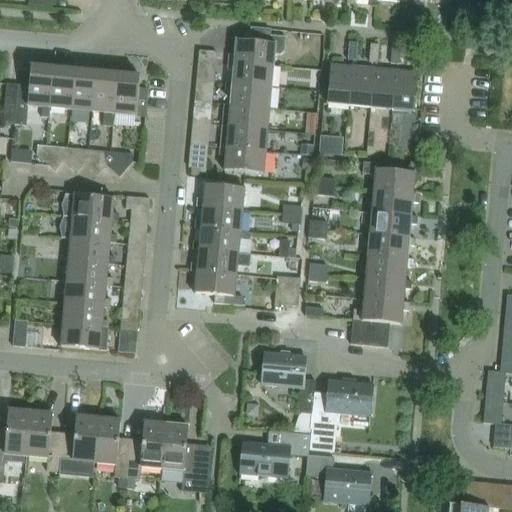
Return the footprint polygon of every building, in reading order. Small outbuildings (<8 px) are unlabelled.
[(354,0),(355,0),(368,1),(368,7),(376,8),(376,2),(376,0),(354,0)] [(227,63),(274,68),(275,56),(280,56),(284,52),(286,38),(270,36),(269,45),(235,42),(234,56),(228,56),(227,63)] [(356,62),(357,44),(349,43),(347,61),(356,62)] [(377,64),(379,46),(370,45),(369,63),(377,64)] [(399,66),(400,48),(392,47),(390,65),(399,66)] [(420,68),(422,50),(413,49),(412,67),(420,68)] [(216,53),(199,52),(198,61),(216,62),(216,53)] [(49,110),(53,69),(52,69),(39,68),(39,62),(31,61),(29,87),(18,86),(14,128),(26,129),(28,108),(42,109),(41,115),(49,116),(49,110)] [(216,62),(198,61),(197,73),(214,74),(216,62)] [(53,69),(49,110),(71,112),(74,71),(60,70),(61,64),(53,63),(52,69),(53,69)] [(274,68),(227,63),(226,71),(232,71),(231,85),(272,89),(274,68)] [(74,71),(71,112),(92,114),(96,73),(95,73),(82,72),(82,66),(74,65),(74,71)] [(327,106),(349,108),(352,68),(330,66),(327,106)] [(96,73),(92,114),(103,115),(102,127),(113,128),(114,116),(117,75),(103,74),(104,68),(96,67),(95,73),(96,73)] [(352,68),(349,108),(370,110),(374,70),(352,68)] [(147,90),(138,89),(139,77),(125,76),(126,70),(117,69),(117,75),(114,116),(145,119),(147,90)] [(392,112),(395,72),(374,70),(370,110),(392,112)] [(417,74),(395,72),(392,112),(414,114),(417,74)] [(214,74),(197,73),(196,82),(214,83),(214,74)] [(214,83),(196,82),(195,94),(212,96),(214,83)] [(231,85),(225,84),(224,92),(230,93),(229,106),(229,107),(270,111),(272,89),(231,85)] [(14,128),(18,86),(6,85),(2,127),(14,128)] [(212,96),(195,94),(194,103),(212,105),(212,96)] [(212,105),(194,103),(193,116),(210,117),(212,105)] [(222,114),(221,127),(227,128),(268,132),(270,111),(229,107),(229,106),(223,106),(222,114)] [(210,117),(193,116),(192,125),(210,126),(210,117)] [(210,126),(192,125),(191,137),(209,139),(210,126)] [(225,150),(266,154),(268,132),(227,128),(221,127),(220,135),(219,149),(225,149),(225,150)] [(209,139),(191,137),(190,146),(208,148),(209,139)] [(343,141),(321,140),(319,155),(341,157),(343,141)] [(208,148),(190,146),(189,160),(206,162),(208,148)] [(58,159),(59,149),(37,147),(36,157),(55,173),(63,163),(58,159)] [(312,157),(313,147),(302,147),(301,156),(312,157)] [(80,161),(81,151),(59,149),(58,159),(63,163),(77,175),(85,165),(80,161)] [(264,176),(266,154),(225,150),(225,149),(219,149),(219,157),(225,158),(223,172),(264,176)] [(98,177),(106,167),(102,163),(103,153),(81,151),(80,161),(85,165),(98,177)] [(120,179),(131,165),(132,165),(132,156),(103,153),(102,163),(106,167),(120,179)] [(206,162),(189,160),(188,169),(206,170),(206,162)] [(310,171),(311,161),(304,160),(302,170),(310,171)] [(375,171),(376,166),(363,164),(362,176),(374,177),(373,193),(413,197),(414,183),(420,183),(421,176),(375,171)] [(317,179),(316,188),(334,190),(335,181),(317,179)] [(202,208),(242,212),(244,190),(204,186),(203,201),(197,200),(196,208),(202,209),(202,208)] [(334,190),(316,188),(315,197),(333,198),(334,190)] [(413,197),(373,193),(371,215),(411,218),(412,204),(418,205),(419,197),(413,197)] [(63,218),(71,219),(112,222),(112,223),(118,223),(119,215),(113,215),(114,200),(65,196),(65,197),(66,197),(62,207),(64,217),(63,217),(63,218)] [(131,211),(148,212),(150,200),(126,198),(125,210),(131,211)] [(282,216),(300,217),(301,209),(283,207),(282,216)] [(242,212),(202,208),(202,209),(201,222),(195,222),(194,230),(200,230),(240,234),(242,212)] [(147,226),(148,212),(131,211),(129,224),(147,226)] [(411,218),(371,215),(369,236),(409,240),(410,226),(416,226),(417,218),(411,218)] [(292,225),(297,226),(299,226),(300,217),(282,216),(281,224),(292,225)] [(112,222),(71,219),(63,218),(64,218),(59,228),(61,239),(60,239),(60,240),(69,240),(110,244),(116,245),(117,237),(111,236),(112,223),(112,222)] [(308,231),(326,232),(327,224),(309,222),(308,231)] [(147,226),(129,224),(129,233),(146,235),(147,226)] [(16,241),(16,231),(8,230),(8,240),(16,241)] [(238,255),(240,241),(249,241),(250,235),(240,234),(200,230),(199,244),(193,243),(192,251),(198,252),(198,251),(238,255)] [(325,241),(326,232),(308,231),(308,239),(325,241)] [(129,233),(128,246),(145,247),(146,235),(129,233)] [(409,240),(369,236),(367,258),(407,261),(408,247),(415,248),(415,240),(409,240)] [(110,244),(69,240),(68,262),(108,265),(108,266),(114,266),(115,258),(109,258),(110,244)] [(278,259),(287,259),(289,242),(280,241),(278,259)] [(145,247),(128,246),(127,255),(144,256),(145,247)] [(251,256),(238,255),(198,251),(198,252),(197,265),(191,265),(190,273),(196,273),(236,277),(237,268),(249,269),(251,256)] [(127,255),(126,267),(143,269),(144,256),(127,255)] [(407,261),(367,258),(365,279),(405,283),(406,269),(413,269),(413,261),(407,261)] [(68,262),(66,283),(106,287),(112,288),(113,280),(107,279),(108,266),(108,265),(68,262)] [(309,274),(326,276),(327,267),(309,266),(309,274)] [(143,269),(126,267),(125,276),(142,278),(143,269)] [(196,273),(194,295),(214,297),(213,305),(242,308),(243,299),(234,298),(236,277),(196,273)] [(325,284),(326,276),(309,274),(308,283),(325,284)] [(125,276),(124,289),(141,291),(142,278),(125,276)] [(274,306),(286,307),(288,279),(276,278),(274,306)] [(288,279),(286,307),(297,308),(300,281),(288,279)] [(405,283),(365,279),(363,301),(403,304),(405,290),(411,291),(411,283),(405,283)] [(106,287),(66,283),(64,305),(104,308),(104,309),(110,309),(111,301),(105,301),(106,287)] [(141,291),(124,289),(123,298),(140,299),(141,291)] [(123,298),(122,310),(139,312),(140,299),(123,298)] [(403,304),(363,301),(362,312),(353,311),(352,321),(365,323),(377,324),(389,325),(401,326),(403,312),(409,312),(409,304),(403,304)] [(64,305),(62,326),(102,330),(108,331),(109,323),(103,322),(104,309),(104,308),(64,305)] [(323,310),(305,309),(305,317),(322,319),(323,310)] [(139,312),(122,310),(121,319),(138,321),(139,312)] [(503,331),(511,331),(511,318),(505,318),(503,331)] [(121,319),(120,332),(137,333),(138,321),(121,319)] [(365,323),(352,321),(350,346),(363,347),(365,323)] [(28,323),(15,322),(14,326),(12,348),(25,349),(28,323)] [(377,324),(365,323),(363,347),(375,348),(377,324)] [(389,325),(377,324),(375,348),(387,349),(388,337),(389,325)] [(102,330),(62,326),(60,348),(106,352),(107,344),(108,331),(102,330)] [(511,331),(503,331),(503,340),(511,340),(511,331)] [(137,333),(120,332),(119,341),(137,342),(137,333)] [(501,352),(511,353),(511,340),(503,340),(501,352)] [(137,342),(119,341),(117,356),(135,358),(137,342)] [(511,353),(501,352),(501,361),(511,362),(511,353)] [(303,381),(305,359),(264,355),(261,386),(300,390),(298,414),(311,416),(312,416),(314,395),(315,383),(303,381)] [(505,374),(511,375),(511,362),(501,361),(500,374),(505,374)] [(505,374),(500,374),(488,373),(487,382),(504,383),(505,374)] [(486,394),(503,396),(504,383),(487,382),(486,394)] [(331,454),(335,415),(370,418),(373,387),(327,383),(326,396),(314,395),(312,416),(311,416),(310,431),(311,431),(310,437),(309,452),(331,454)] [(503,396),(486,394),(485,403),(502,405),(503,396)] [(484,416),(501,417),(502,405),(485,403),(484,416)] [(0,435),(0,468),(4,468),(5,462),(24,464),(25,458),(26,458),(30,413),(8,411),(7,418),(6,436),(0,435)] [(30,413),(26,458),(47,460),(46,472),(59,474),(62,442),(50,440),(52,415),(49,415),(30,413)] [(501,417),(484,416),(483,425),(495,426),(500,426),(501,417)] [(62,442),(59,474),(72,475),(73,463),(94,464),(98,419),(76,417),(73,443),(62,442)] [(98,419),(94,464),(115,466),(114,479),(118,479),(127,480),(129,448),(118,447),(120,421),(119,421),(98,419)] [(129,448),(127,480),(135,481),(139,481),(141,469),(162,471),(166,426),(144,423),(141,449),(129,448)] [(166,426),(162,471),(183,473),(181,493),(194,494),(195,480),(197,454),(185,453),(188,428),(166,426)] [(511,441),(511,427),(500,426),(495,426),(493,440),(511,441)] [(310,437),(268,433),(267,447),(242,444),(239,476),(287,480),(289,457),(307,459),(308,459),(308,457),(309,452),(310,437)] [(493,448),(510,450),(511,441),(493,440),(493,448)] [(332,472),(333,460),(308,457),(308,459),(307,459),(305,478),(326,480),(324,503),(368,507),(370,476),(332,472)] [(118,479),(117,490),(126,491),(127,480),(118,479)] [(127,480),(126,491),(134,492),(135,481),(127,480)] [(477,508),(479,484),(466,483),(464,507),(477,508)] [(491,485),(479,484),(477,508),(489,509),(491,485)] [(491,485),(489,509),(501,510),(503,486),(491,485)] [(511,511),(511,487),(503,486),(501,510),(511,511)]
